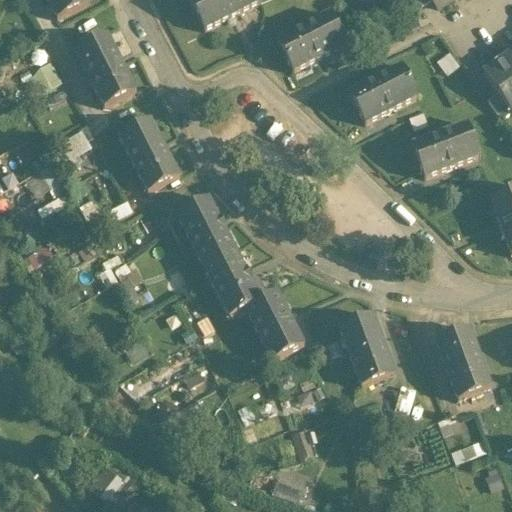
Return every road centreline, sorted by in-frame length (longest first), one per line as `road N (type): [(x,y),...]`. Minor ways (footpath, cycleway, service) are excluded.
road 1 (residential): [(455,297),(440,260),(266,89),(231,82),(187,105)]
road 2 (residential): [(187,105),(233,185),(306,255),(406,295),(455,297)]
road 3 (unknown): [(34,0),(86,111)]
